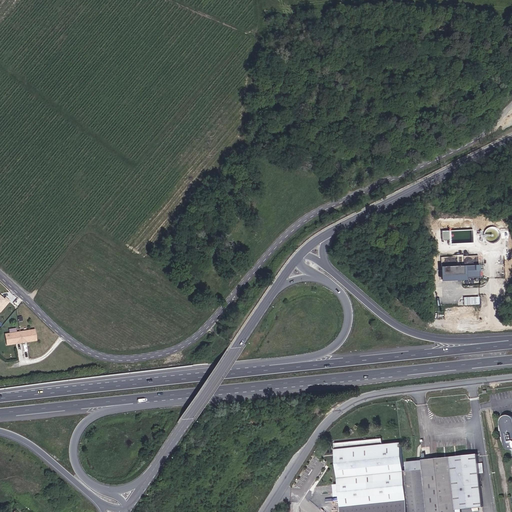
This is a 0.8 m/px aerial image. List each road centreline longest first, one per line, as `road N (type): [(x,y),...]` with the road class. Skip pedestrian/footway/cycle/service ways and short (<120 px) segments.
road 1 (residential): [(511,104),(459,144),(295,222),(202,330),(175,349),(101,355),(66,336),(0,271)]
road 2 (trunk): [(165,396),(511,359)]
road 3 (unclassified): [(269,511),(323,427),(351,403),(511,377)]
road 4 (trunk): [(511,344),(253,370)]
road 5 (trunk): [(253,370),(0,396)]
road 6 (tertiary): [(326,233),(511,137)]
road 7 (trunk): [(511,342),(417,334),(331,267)]
road 8 (trunk): [(107,491),(84,480),(73,463),(76,430),(105,410),(165,396)]
road 9 (trunk): [(322,277),(346,298),(346,330),(324,352),(253,370)]
road 10 (trunk): [(0,412),(165,396)]
road 11 (tertiary): [(232,348),(145,480)]
road 12 (trunk): [(0,430),(32,445),(101,503)]
